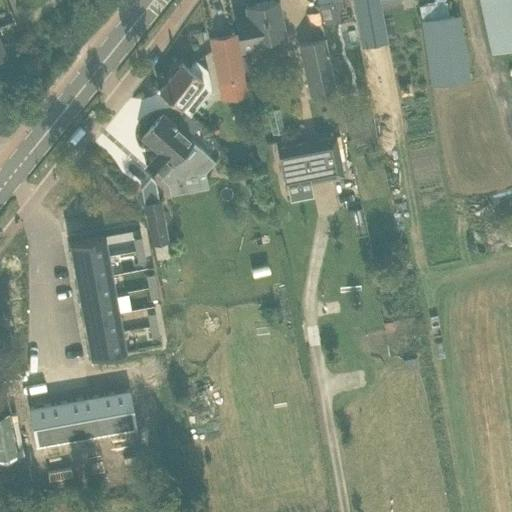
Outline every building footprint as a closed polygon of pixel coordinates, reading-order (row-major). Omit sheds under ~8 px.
[(233,15),(237,35),(240,52),(255,49),(254,41),(283,35),(285,34),(277,0),(269,0),(245,5),(246,13),(233,15)] [(317,0),(324,23),(335,20),(331,1),(335,0),(317,0)] [(353,0),(362,45),(386,40),(382,13),(379,0),(353,0)] [(379,0),(382,13),(402,9),(400,0),(379,0)] [(419,19),(429,84),(469,78),(459,13),(447,14),(445,0),(443,0),(419,4),(421,19),(419,19)] [(511,0),(479,0),(491,50),(511,45),(511,0)] [(246,77),(242,56),(240,56),(236,33),(209,38),(218,85),(246,79),(246,77)] [(299,42),(311,99),(337,94),(325,37),(299,42)] [(170,75),(158,90),(190,115),(211,88),(207,68),(195,59),(189,68),(181,62),(179,64),(174,64),(168,71),(170,75)] [(409,81),(397,83),(399,94),(411,92),(409,81)] [(206,171),(215,161),(193,141),(162,113),(142,136),(159,151),(147,164),(160,176),(169,183),(178,182),(176,175),(206,171)] [(372,114),(344,120),(350,144),(355,143),(355,145),(377,140),(372,114)] [(276,147),(284,186),(343,174),(335,136),(276,147)] [(143,202),(151,243),(168,240),(160,199),(143,202)] [(104,235),(69,241),(72,260),(108,254),(104,235)] [(141,236),(133,237),(135,249),(143,248),(141,236)] [(143,248),(135,249),(137,261),(145,260),(143,248)] [(108,254),(72,260),(76,279),(111,273),(108,254)] [(111,273),(76,279),(79,298),(115,292),(111,273)] [(153,273),(145,274),(147,286),(155,285),(153,273)] [(391,279),(378,281),(379,287),(392,285),(391,279)] [(155,285),(147,286),(150,298),(158,296),(155,285)] [(115,292),(79,298),(83,318),(118,311),(115,292)] [(118,311),(83,318),(86,337),(122,330),(118,311)] [(154,312),(146,313),(149,325),(157,324),(154,312)] [(157,324),(149,325),(151,337),(159,335),(157,324)] [(122,330),(86,337),(90,356),(125,350),(122,330)] [(129,388),(111,391),(118,431),(136,427),(136,426),(129,389),(129,388)] [(111,391),(95,394),(102,434),(118,431),(111,391)] [(95,394),(78,397),(86,437),(102,434),(95,394)] [(78,397),(62,400),(70,440),(86,437),(78,397)] [(62,400),(46,403),(54,442),(70,440),(62,400)] [(46,403),(28,406),(28,408),(29,408),(35,444),(35,446),(54,442),(46,403)] [(0,458),(17,455),(9,410),(0,411),(0,458)] [(134,455),(123,457),(124,465),(136,463),(134,455)] [(102,461),(91,463),(92,471),(104,469),(102,461)] [(70,467),(58,469),(60,477),(71,475),(70,467)] [(58,469),(47,471),(48,479),(60,477),(58,469)]
